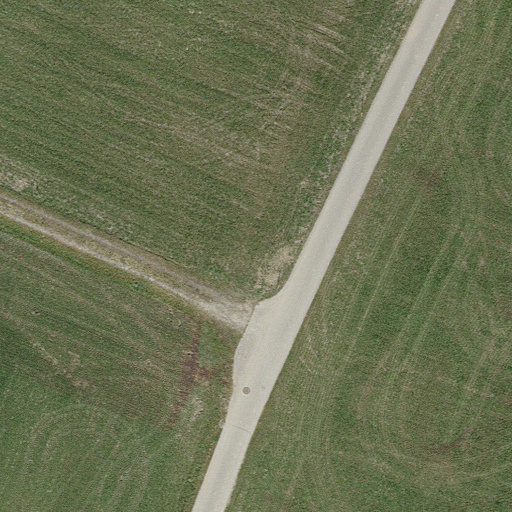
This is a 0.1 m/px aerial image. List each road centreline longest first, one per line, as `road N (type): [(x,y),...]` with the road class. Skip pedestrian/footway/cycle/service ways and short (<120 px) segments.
road 1 (track): [(440,0),(266,362),(215,511)]
road 2 (track): [(284,323),(0,202)]
